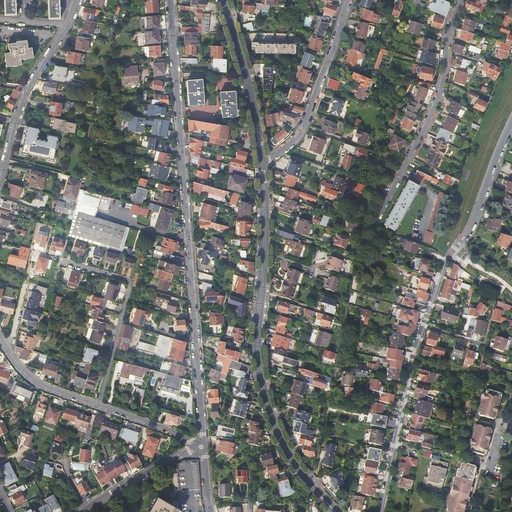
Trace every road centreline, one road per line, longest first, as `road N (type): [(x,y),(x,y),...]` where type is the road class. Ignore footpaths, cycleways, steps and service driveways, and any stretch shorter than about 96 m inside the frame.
road 1 (residential): [(201,446),(170,0)]
road 2 (tertiary): [(336,511),(294,464),(262,386),(261,165)]
road 3 (residential): [(201,446),(41,386),(0,337)]
road 4 (residential): [(261,165),(304,125),(349,0)]
road 5 (residential): [(424,325),(382,511)]
road 6 (residential): [(401,173),(441,89),(461,0)]
road 7 (residential): [(0,178),(24,93),(66,26)]
road 8 (residential): [(201,446),(82,511)]
road 9 (tertiary): [(261,165),(233,33)]
road 10 (residential): [(477,209),(447,258),(424,325)]
